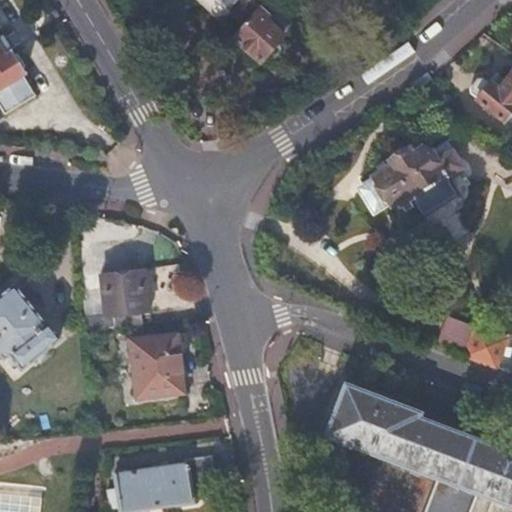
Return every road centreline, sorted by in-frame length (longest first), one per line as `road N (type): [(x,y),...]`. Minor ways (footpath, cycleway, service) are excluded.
road 1 (tertiary): [(185,183),(285,141),(389,73),(476,0)]
road 2 (tertiary): [(77,0),(185,183)]
road 3 (tertiary): [(279,511),(261,395),(233,314)]
road 4 (tertiary): [(233,314),(264,511)]
road 5 (residential): [(0,174),(139,188),(185,183)]
road 6 (tertiary): [(185,183),(206,218),(233,314)]
